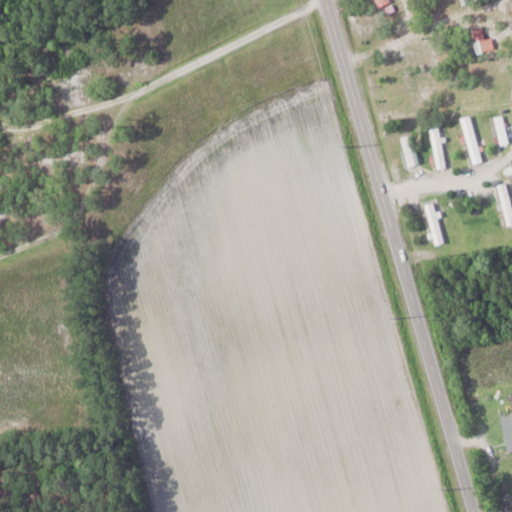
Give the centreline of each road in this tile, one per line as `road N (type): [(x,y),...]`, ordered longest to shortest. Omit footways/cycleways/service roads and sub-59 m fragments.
road 1 (residential): [(473,511),(324,0)]
road 2 (residential): [(43,150),(144,109),(311,0)]
